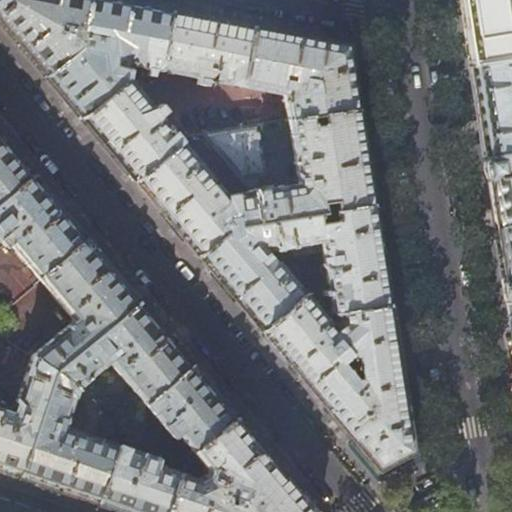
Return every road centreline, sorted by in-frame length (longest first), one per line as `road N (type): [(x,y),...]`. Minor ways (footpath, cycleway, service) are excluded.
road 1 (residential): [(362,511),(0,79)]
road 2 (tertiary): [(400,21),(479,511)]
